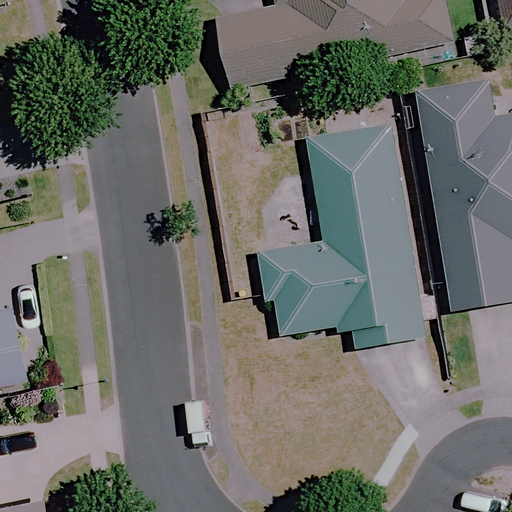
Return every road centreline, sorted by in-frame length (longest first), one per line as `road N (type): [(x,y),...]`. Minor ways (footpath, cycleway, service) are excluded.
road 1 (residential): [(88,0),(174,489),(187,511)]
road 2 (residential): [(408,511),(464,445),(511,436)]
